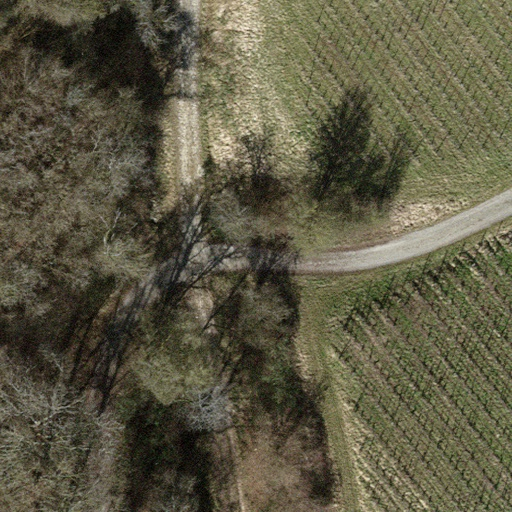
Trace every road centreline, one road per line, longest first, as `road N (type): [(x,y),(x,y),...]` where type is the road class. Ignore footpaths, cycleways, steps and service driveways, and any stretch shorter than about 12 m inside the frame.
road 1 (track): [(511,201),(414,248),(339,263),(192,259)]
road 2 (track): [(90,511),(90,464),(112,344),(192,259)]
road 3 (track): [(189,0),(192,259)]
road 4 (track): [(192,259),(240,511)]
